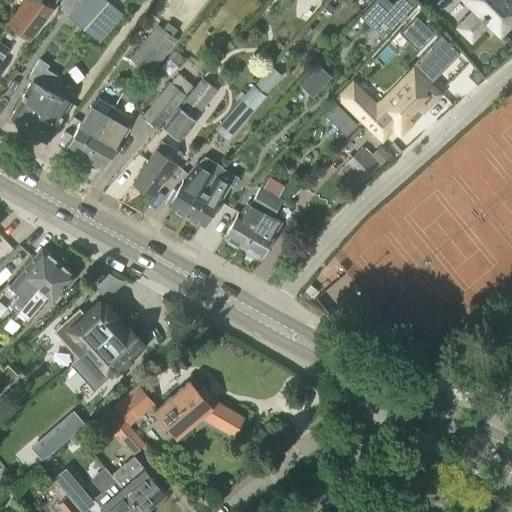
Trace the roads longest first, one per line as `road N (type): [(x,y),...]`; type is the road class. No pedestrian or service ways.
road 1 (residential): [(263,319),(317,248),(511,72)]
road 2 (secondary): [(263,319),(0,173)]
road 3 (secondary): [(403,396),(263,319)]
road 4 (residential): [(362,432),(310,444),(230,511)]
road 5 (secondary): [(511,454),(403,396)]
